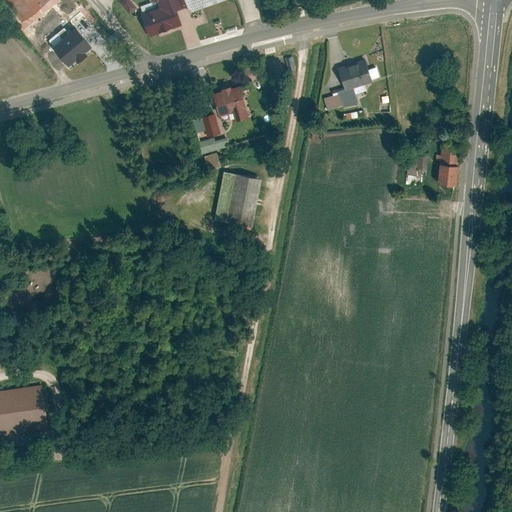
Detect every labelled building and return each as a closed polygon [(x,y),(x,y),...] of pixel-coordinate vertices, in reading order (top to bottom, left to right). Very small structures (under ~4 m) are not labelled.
[(19,0),(33,14),(47,0),(19,0)] [(75,0),(55,0),(50,8),(73,25),(86,8),(75,0)] [(132,0),(121,0),(120,1),(131,13),(139,6),(132,0)] [(188,0),(147,0),(140,3),(150,31),(175,22),(170,7),(189,0),(188,0)] [(228,0),(188,0),(189,0),(193,12),(228,0)] [(78,28),(68,35),(65,31),(60,34),(64,40),(56,46),(69,64),(92,47),(78,28)] [(364,57),(336,67),(344,90),(324,97),(329,110),(357,100),(353,87),(372,81),(364,57)] [(220,91),(212,94),(219,117),(229,114),(231,122),(249,117),(240,85),(230,88),(230,86),(220,89),(220,91)] [(214,113),(202,117),(207,135),(219,132),(214,113)] [(205,155),(209,170),(222,166),(218,152),(205,155)] [(409,159),(408,182),(423,183),(425,155),(418,154),(418,160),(409,159)] [(440,161),(438,184),(455,186),(458,163),(440,161)] [(249,237),(260,178),(223,170),(214,220),(225,222),(223,232),(249,237)] [(40,384),(0,389),(0,435),(47,429),(40,384)]
